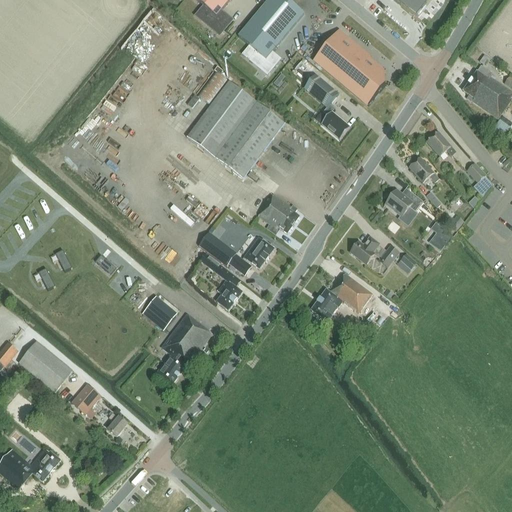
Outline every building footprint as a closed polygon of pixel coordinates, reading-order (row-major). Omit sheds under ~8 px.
[(194,0),(204,7),(196,17),(219,36),(232,21),(223,14),(222,15),(220,13),(231,0),(194,0)] [(272,54),(305,15),(286,0),(269,0),(238,37),(257,54),(250,62),(267,76),(280,61),(272,54)] [(413,15),(425,0),(391,0),(406,12),(407,10),(413,15)] [(368,107),(385,87),(385,86),(384,87),(377,81),(383,73),(337,35),(315,62),(368,107)] [(217,68),(214,72),(220,77),(223,73),(217,68)] [(509,102),(511,98),(511,93),(490,79),(492,75),(481,68),(477,73),(463,93),(469,97),(467,100),(472,104),(472,103),(498,121),(510,103),(509,102)] [(220,77),(214,72),(196,97),(209,106),(227,82),(220,77)] [(340,142),(350,129),(332,114),(335,110),(330,106),(339,96),(316,77),(304,91),(327,110),(323,114),(328,118),(321,126),(340,142)] [(243,181),(285,125),(229,84),(187,140),(243,181)] [(199,100),(194,97),(186,106),(191,110),(199,100)] [(509,129),(498,122),(491,132),(502,140),(509,129)] [(452,158),(456,154),(438,134),(427,144),(440,159),(447,153),(452,158)] [(435,185),(440,181),(421,160),(409,170),(423,185),(430,179),(435,185)] [(485,179),(486,177),(475,166),(467,173),(477,184),(472,189),(482,199),(492,186),(485,179)] [(415,214),(423,203),(411,194),(406,201),(396,192),(386,205),(403,218),(410,210),(415,214)] [(437,210),(442,206),(431,194),(426,198),(437,210)] [(287,236),(300,218),(295,215),(298,211),(293,207),(291,209),(274,197),(258,218),(270,226),(267,231),(276,237),(280,231),(287,236)] [(456,233),(465,224),(457,217),(449,227),(456,233)] [(439,232),(432,226),(427,232),(434,238),(439,232)] [(252,269),(217,242),(207,235),(198,247),(227,269),(229,266),(245,278),(252,269)] [(388,270),(399,255),(391,248),(387,253),(379,247),(380,246),(370,239),(364,247),(359,243),(350,255),(366,267),(374,256),(381,261),(379,263),(388,270)] [(269,260),(275,252),(264,244),(259,240),(244,260),(260,272),(266,264),(269,260)] [(62,255),(56,257),(59,265),(64,263),(62,255)] [(411,271),(417,265),(407,256),(401,262),(411,271)] [(54,284),(47,265),(40,267),(46,286),(54,284)] [(243,294),(236,289),(241,283),(220,267),(215,274),(226,283),(223,286),(223,285),(217,293),(223,297),(217,304),(229,313),(234,306),(235,306),(238,302),(237,302),(243,294)] [(359,316),(373,296),(345,276),(341,282),(339,280),(329,293),(326,291),(311,312),(327,324),(343,304),(359,316)] [(25,284),(32,303),(39,300),(33,282),(25,284)] [(387,291),(384,296),(390,300),(393,295),(387,291)] [(157,298),(142,316),(158,328),(163,333),(178,316),(157,299),(157,298)] [(187,369),(212,336),(187,317),(161,350),(169,356),(168,357),(169,359),(156,376),(171,388),(186,369),(187,369)] [(55,394),(72,374),(37,344),(19,365),(55,394)] [(9,364),(17,353),(8,346),(0,355),(0,365),(5,369),(7,371),(11,366),(9,364)] [(85,417),(101,399),(88,387),(72,405),(85,417)] [(117,439),(128,427),(119,419),(118,420),(113,416),(109,420),(114,425),(108,432),(117,439)] [(43,484),(61,463),(51,454),(49,455),(45,452),(31,468),(12,452),(0,466),(0,475),(19,492),(33,476),(43,484)]
